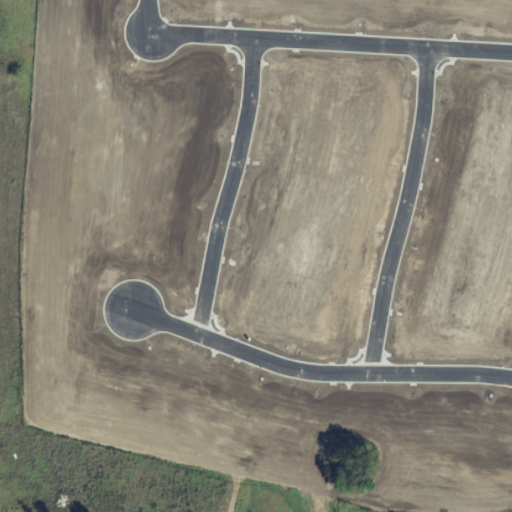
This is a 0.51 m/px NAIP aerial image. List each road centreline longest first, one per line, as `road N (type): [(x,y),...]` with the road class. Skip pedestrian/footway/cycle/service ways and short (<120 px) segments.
road 1 (residential): [(511,376),(331,382),(283,375),(131,314)]
road 2 (residential): [(152,36),(511,53)]
road 3 (residential): [(425,49),(422,132),(382,309),(377,381)]
road 4 (residential): [(251,41),(252,81),(192,339)]
